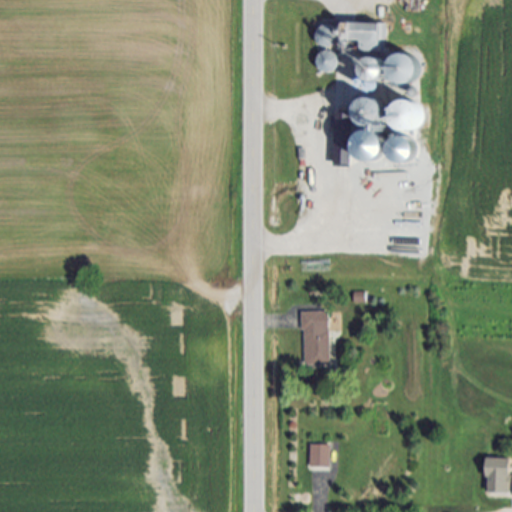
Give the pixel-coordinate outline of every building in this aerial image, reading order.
[(363,50),(363,41),(341,41),(341,22),(386,22),(386,50),(363,50)] [(321,26),(322,25),(324,25),(326,25),(327,26),(329,26),(330,27),(331,28),(332,30),(333,31),(333,33),(333,34),(333,36),(332,37),(331,39),(330,40),(329,41),(328,42),(326,42),(325,42),(323,42),(322,42),(320,41),(319,40),(318,39),(317,38),(316,37),(316,35),(316,33),(316,32),(316,30),(317,29),(318,28),(319,27),(321,26)] [(324,50),(326,50),(327,49),(329,49),(330,50),(332,50),(333,51),(335,51),(336,52),(337,53),(338,55),(339,56),(339,58),(340,59),(340,61),(340,62),(339,64),(339,65),(338,67),(337,68),(336,69),(335,70),(334,71),(333,72),(331,72),(330,73),(328,73),(326,73),(325,72),(323,72),(322,71),(321,70),(320,69),(319,68),(318,67),(317,65),(317,64),(316,62),(316,61),(316,59),(317,58),(317,56),(318,55),(319,53),(320,52),(321,51),(323,51),(324,50)] [(404,49),(406,49),(408,49),(410,50),(412,51),(414,52),(416,53),(418,54),(419,56),(420,58),(421,60),(422,62),(422,64),(422,66),(422,68),(421,70),(421,72),(420,74),(418,76),(417,77),(415,79),(413,80),(411,81),(409,81),(407,81),(405,81),(403,81),(401,80),(399,80),(397,79),(395,77),(394,76),(392,74),(391,72),(391,70),(390,68),(390,66),(390,64),(390,61),(391,59),(392,57),(393,56),(395,54),(396,53),(398,51),(400,50),(402,50),(404,49)] [(370,52),(372,52),(374,52),(376,53),(378,54),(380,55),(381,57),(382,59),(384,60),(384,62),(385,64),(385,66),(385,69),(385,71),(385,73),(384,75),(383,77),(382,78),(380,80),(378,81),(377,82),(375,83),(373,84),(371,84),(369,84),(366,84),(364,83),(362,82),(361,81),(359,80),(357,79),(356,77),(355,75),(354,73),(354,71),(353,69),(353,67),(353,65),(354,63),(355,61),(356,59),(357,57),(358,56),(360,55),(362,54),(364,53),(366,52),(368,52),(370,52)] [(371,100),(373,99),(376,100),(378,101),(381,102),(383,104),(385,106),(386,108),(387,111),(387,113),(387,116),(386,118),(385,121),(383,123),(381,125),(379,126),(376,127),(374,127),(371,127),(368,127),(366,126),(364,124),(362,122),(361,120),(360,117),(359,115),(359,112),(359,110),(360,107),(362,105),(364,103),(366,101),(368,100),(371,100)] [(402,107),(405,106),(407,105),(410,105),(413,105),(415,106),(417,107),(420,109),(422,110),(423,113),(424,115),(425,118),(425,120),(425,123),(424,126),(423,128),(421,130),(419,132),(417,134),(415,135),(412,135),(409,135),(407,135),(404,134),(402,133),(400,132),(398,130),(396,128),(395,125),(394,123),(394,120),(395,117),(395,115),(396,112),(398,110),(400,108),(402,107)] [(331,366),(305,366),(305,312),(331,312),(331,366)] [(329,445),(330,471),(310,471),(309,446),(329,445)] [(490,460),(511,460),(511,496),(490,496),(490,460)]
